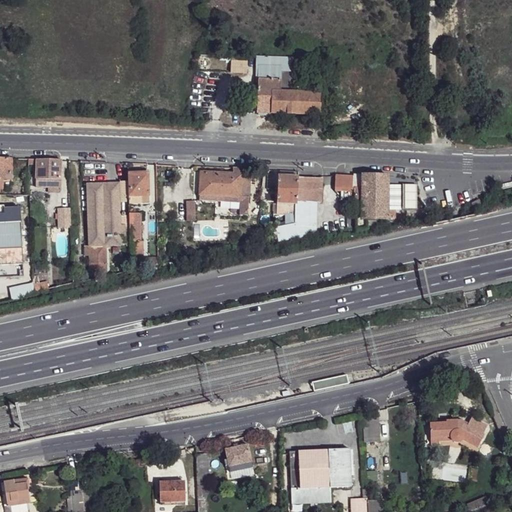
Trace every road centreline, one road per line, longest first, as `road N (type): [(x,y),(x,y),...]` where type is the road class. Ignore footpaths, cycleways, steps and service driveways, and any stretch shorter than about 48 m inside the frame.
road 1 (motorway): [(511,227),(0,339)]
road 2 (tertiary): [(493,355),(277,415),(0,455)]
road 3 (secondary): [(187,146),(511,162)]
road 4 (motorway): [(0,370),(294,306)]
road 5 (motorway): [(294,306),(511,258)]
road 6 (motorway): [(294,306),(511,270)]
road 7 (secondary): [(187,146),(0,141)]
road 8 (track): [(436,161),(432,0)]
